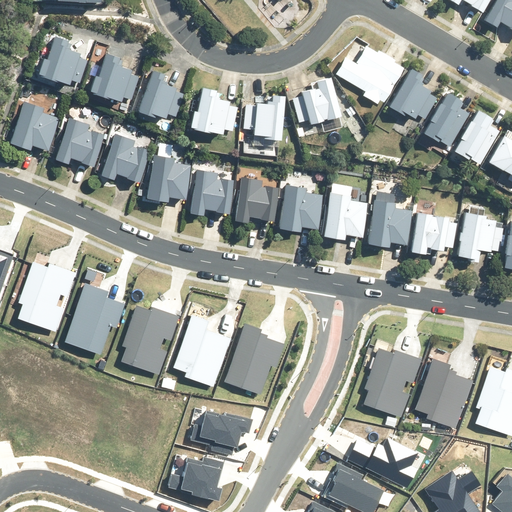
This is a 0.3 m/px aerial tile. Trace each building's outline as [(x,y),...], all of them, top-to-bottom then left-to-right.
[(55,0),(55,8),(100,10),(99,0),(55,0)] [(511,0),(489,0),(481,14),(492,22),(496,16),(511,26),(511,0)] [(63,41),(59,40),(61,35),(50,31),(41,53),(37,52),(32,66),(63,78),(64,73),(75,77),(85,56),(73,52),(75,47),(63,43),(63,41)] [(380,98),(396,72),(403,61),(379,46),(374,54),(355,42),(337,72),(380,98)] [(88,68),(83,83),(114,93),(115,90),(128,95),(137,74),(125,69),(127,65),(116,61),(117,59),(113,58),(116,53),(102,48),(92,69),(88,68)] [(417,69),(407,63),(384,101),(399,109),(400,106),(410,112),(412,110),(423,115),(434,94),(424,89),(426,84),(417,79),(418,76),(414,74),(417,69)] [(171,111),(181,90),(169,85),(171,82),(161,78),(162,76),(157,74),(159,70),(148,65),(130,101),(146,108),(148,106),(158,110),(160,106),(171,111)] [(298,91),(288,94),(295,116),(304,114),(304,116),(318,114),(318,112),(322,112),(322,113),(336,110),(326,72),(312,74),(312,77),(301,79),(302,83),(296,86),(298,91)] [(234,103),(223,101),(224,96),(216,94),(217,90),(211,88),(212,85),(197,82),(190,103),(187,102),(182,117),(186,118),(186,120),(203,124),(203,123),(215,126),(216,123),(228,126),(234,103)] [(460,99),(456,97),(457,95),(443,87),(437,98),(435,97),(426,115),(427,115),(420,129),(434,136),(447,143),(466,110),(457,104),(460,99)] [(258,129),(257,131),(275,133),(280,91),(267,89),(266,95),(262,95),(262,98),(252,96),(251,101),(242,100),(239,123),(247,124),(247,127),(258,129)] [(41,106),(21,98),(5,138),(25,146),(27,141),(43,147),(56,114),(40,108),(41,106)] [(491,117),(487,114),(488,113),(474,105),(467,116),(466,115),(456,133),(457,134),(450,146),(464,154),(464,153),(478,161),(497,128),(488,123),(491,117)] [(86,121),(66,113),(51,153),(63,158),(65,152),(76,156),(76,157),(89,163),(102,130),(85,123),(86,121)] [(511,137),(499,130),(484,157),(508,170),(505,175),(511,179),(511,137)] [(141,147),(125,143),(126,140),(102,134),(92,171),(116,181),(117,179),(132,182),(141,147)] [(190,153),(174,150),(174,146),(151,141),(141,188),(163,193),(164,189),(181,192),(190,153)] [(232,171),(217,167),(217,164),(194,159),(184,206),(206,211),(207,206),(224,210),(232,171)] [(277,181),(261,178),(262,174),(238,169),(228,216),(250,221),(251,216),(268,220),(277,181)] [(283,180),(275,222),(296,227),(297,222),(314,226),(320,193),(304,190),(305,184),(283,180)] [(327,187),(319,230),(340,234),(340,230),(357,233),(363,200),(347,197),(348,191),(327,187)] [(391,203),(392,199),(372,195),(364,238),(384,242),(385,237),(402,240),(408,206),(391,203)] [(413,207),(406,245),(421,248),(422,241),(425,242),(425,243),(438,245),(439,243),(451,245),(455,220),(443,217),(444,212),(413,207)] [(498,248),(502,226),(490,224),(491,215),(482,213),(482,211),(461,207),(457,227),(456,227),(454,235),(456,235),(453,250),(464,252),(463,256),(474,258),(476,245),(498,248)] [(511,215),(508,214),(505,228),(503,228),(499,248),(501,248),(499,261),(511,263),(511,215)] [(0,293),(15,250),(0,245),(0,293)] [(41,265),(25,319),(60,329),(76,274),(41,265)] [(90,285),(75,340),(110,350),(125,295),(90,285)] [(143,304),(128,358),(163,368),(178,313),(143,304)] [(196,316),(181,370),(216,380),(231,325),(196,316)] [(246,330),(231,385),(265,394),(281,339),(246,330)] [(378,349),(363,404),(398,413),(413,358),(378,349)] [(435,363),(420,418),(455,427),(470,372),(435,363)] [(511,373),(488,367),(473,422),(508,431),(511,416),(511,373)] [(212,452),(231,456),(234,447),(238,448),(242,432),(250,434),(253,419),(227,413),(227,416),(207,412),(203,427),(195,425),(191,441),(214,446),(212,452)] [(347,459),(408,488),(417,469),(411,466),(417,454),(388,440),(385,447),(379,444),(377,448),(357,438),(347,459)] [(168,489),(219,501),(222,489),(217,487),(223,461),(204,457),(203,462),(188,458),(184,476),(172,474),(168,489)] [(349,504),(363,511),(373,511),(384,491),(361,479),(363,475),(339,463),(334,474),(336,475),(332,481),(330,480),(322,496),(347,508),(349,504)] [(435,511),(479,511),(468,494),(482,485),(473,471),(459,481),(453,470),(425,488),(439,510),(435,511)] [(511,511),(511,476),(507,473),(496,487),(503,491),(492,504),(502,511),(511,511)] [(336,511),(314,502),(310,511),(312,511),(336,511)]
